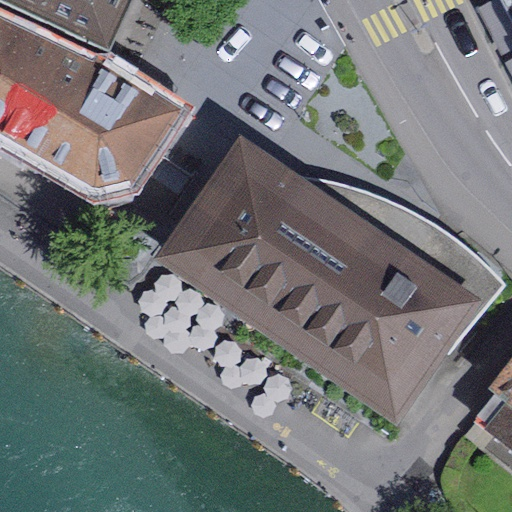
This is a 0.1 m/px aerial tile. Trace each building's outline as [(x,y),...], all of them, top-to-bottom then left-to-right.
[(131,0),(0,0),(0,30),(98,74),(129,5),(131,0)] [(511,0),(500,0),(511,23),(511,0)] [(98,74),(0,30),(0,134),(96,189),(126,182),(166,117),(98,74)] [(242,160),(172,262),(393,413),(441,343),(447,347),(495,288),(435,237),(371,204),(346,229),(242,160)] [(511,372),(497,391),(478,419),(511,447),(511,372)]
